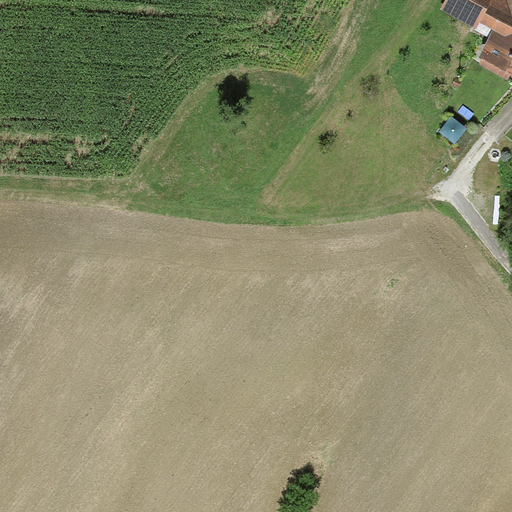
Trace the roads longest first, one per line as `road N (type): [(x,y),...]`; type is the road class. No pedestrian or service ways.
road 1 (track): [(240,219),(322,223),(457,188)]
road 2 (track): [(511,271),(457,188),(478,148),(511,112)]
